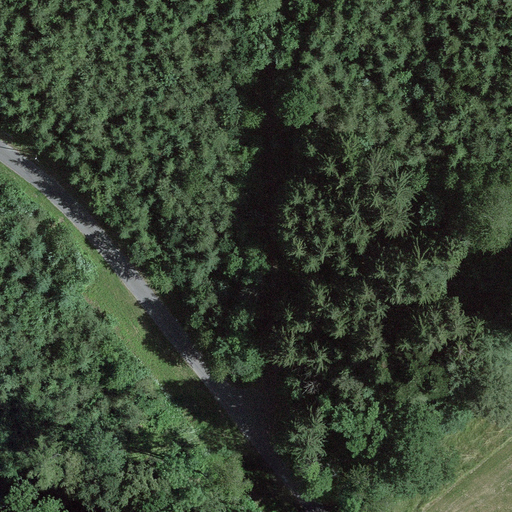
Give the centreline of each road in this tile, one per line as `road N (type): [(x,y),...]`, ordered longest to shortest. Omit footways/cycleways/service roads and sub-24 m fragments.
road 1 (unclassified): [(0,150),(114,253),(321,511)]
road 2 (track): [(248,420),(274,365),(266,83),(287,0)]
